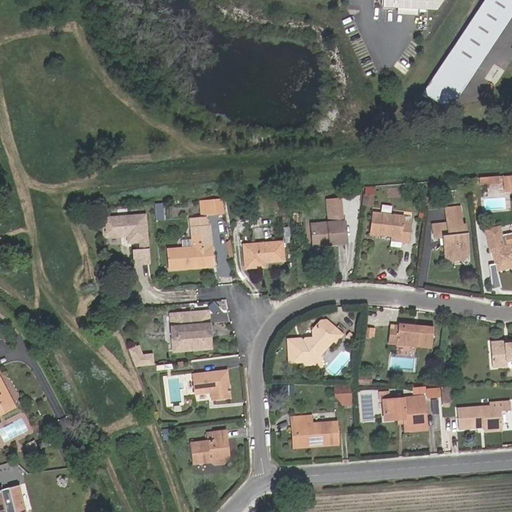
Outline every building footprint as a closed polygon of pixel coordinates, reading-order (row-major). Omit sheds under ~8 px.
[(436,10),(443,0),(382,0),(382,7),(436,10)] [(511,15),(511,0),(485,0),(449,54),(475,71),(511,15)] [(201,216),(224,214),(222,199),(200,201),(201,216)] [(460,226),(459,215),(445,216),(446,224),(431,226),(433,241),(440,240),(442,257),(467,254),(464,226),(460,226)] [(103,241),(121,240),(120,236),(126,236),(126,239),(127,245),(138,244),(146,243),(144,217),(102,221),(103,241)] [(369,236),(390,238),(399,239),(399,242),(408,243),(409,226),(402,226),(402,221),(371,218),(369,236)] [(190,222),(191,230),(207,227),(206,220),(190,222)] [(343,224),(310,226),(312,247),(323,246),(323,244),(328,244),(328,246),(345,244),(343,224)] [(168,251),(170,271),(186,269),(186,267),(207,265),(206,260),(210,259),(207,228),(191,230),(192,249),(168,251)] [(511,245),(506,247),(502,228),(488,231),(497,272),(511,268),(511,245)] [(138,252),(146,251),(146,243),(138,244),(138,252)] [(280,244),(243,246),(245,269),(263,267),(263,264),(282,262),(280,244)] [(146,251),(138,252),(132,252),(133,266),(147,265),(146,251)] [(467,254),(442,257),(442,259),(450,265),(460,264),(467,258),(467,254)] [(207,265),(186,267),(186,269),(211,267),(210,259),(206,260),(207,265)] [(205,312),(170,315),(170,324),(172,327),(173,340),(172,343),(172,352),(207,349),(205,312)] [(342,332),(329,320),(320,320),(314,327),(313,337),(310,337),(305,341),(300,337),(289,336),(288,358),(303,358),(303,362),(313,362),(315,364),(322,364),(322,358),(320,355),(319,349),(323,346),(327,346),(334,339),(335,340),(342,332)] [(432,348),(433,328),(400,325),(400,327),(393,327),(391,344),(432,348)] [(378,329),(366,328),(365,338),(377,340),(378,329)] [(358,340),(351,333),(347,337),(351,341),(349,344),(352,347),(358,340)] [(511,345),(507,346),(507,348),(494,349),(496,368),(510,367),(510,363),(511,362),(511,345)] [(136,347),(128,350),(134,366),(151,364),(150,355),(140,357),(136,347)] [(229,397),(227,372),(193,375),(196,393),(212,392),(212,398),(229,397)] [(0,413),(10,408),(4,394),(8,391),(0,373),(0,413)] [(353,404),(354,384),(340,383),(338,404),(353,404)] [(280,395),(291,394),(290,385),(279,386),(280,395)] [(15,406),(8,391),(4,394),(10,408),(15,406)] [(377,394),(377,397),(382,397),(382,401),(383,420),(397,419),(403,419),(403,423),(404,431),(425,429),(423,399),(388,401),(387,394),(377,394)] [(488,409),(457,411),(458,430),(477,429),(476,426),(482,426),(483,430),(501,428),(500,413),(502,413),(501,405),(488,406),(488,409)] [(319,443),(319,445),(337,444),(335,424),(312,425),(311,417),(290,419),(290,426),(294,426),(296,444),(319,443)] [(292,448),(319,445),(319,443),(296,444),(294,426),(290,426),(291,445),(292,448)] [(227,440),(226,432),(212,433),(213,442),(189,445),(192,465),(209,463),(212,466),(224,466),(229,458),(228,448),(224,444),(224,441),(227,440)] [(0,511),(21,511),(27,511),(20,486),(0,491),(0,511)]
